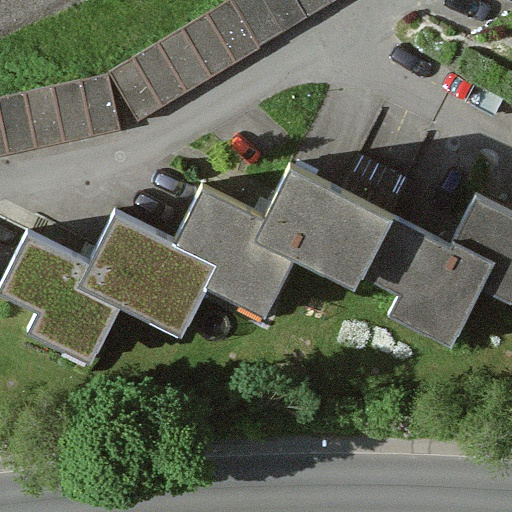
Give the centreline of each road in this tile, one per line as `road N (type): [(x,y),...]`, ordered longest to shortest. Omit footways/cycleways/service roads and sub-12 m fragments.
road 1 (tertiary): [(511,488),(423,479),(130,487),(0,505)]
road 2 (unknown): [(323,38),(501,137)]
